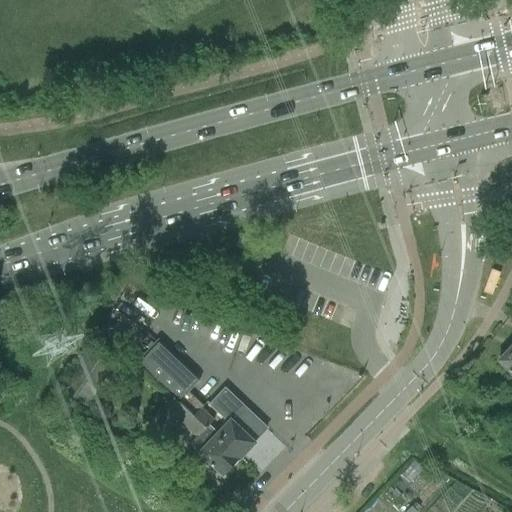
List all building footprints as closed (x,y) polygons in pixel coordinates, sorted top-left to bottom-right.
[(144,354),(136,362),(173,397),(192,416),(192,417),(214,438),(238,460),(253,444),(252,443),(265,429),(224,390),(209,405),(227,423),(217,434),(208,425),(212,421),(200,409),(202,406),(187,393),(200,379),(158,339),(144,354)] [(107,342),(99,352),(114,362),(125,369),(132,359),(107,342)] [(497,362),(511,375),(511,345),(507,351),(503,351),(499,355),(499,359),(497,362)] [(74,370),(60,391),(85,407),(94,393),(114,362),(99,352),(89,346),(74,370)] [(173,397),(163,408),(195,439),(189,445),(195,451),(198,454),(207,463),(222,477),(238,460),(214,438),(192,417),(192,416),(173,397)]
